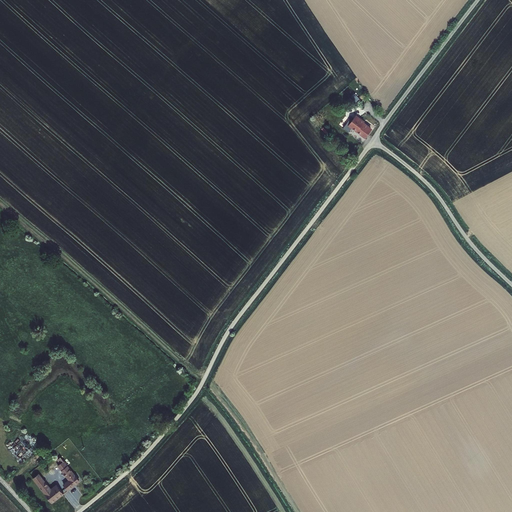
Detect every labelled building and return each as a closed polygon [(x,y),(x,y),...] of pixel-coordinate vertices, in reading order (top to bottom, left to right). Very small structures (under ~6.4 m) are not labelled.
[(360,99),(355,93),(350,97),(356,103),(360,99)] [(349,120),(343,127),(349,132),(352,128),(364,138),(372,128),(364,122),(365,121),(356,115),(351,122),(349,120)] [(17,462),(32,451),(20,435),(5,446),(17,462)] [(67,491),(68,491),(80,482),(71,470),(71,471),(70,470),(70,469),(64,461),(60,464),(57,466),(68,480),(63,485),(67,491)] [(33,479),(52,504),(64,495),(63,494),(56,485),(51,489),(39,474),(33,479)]
